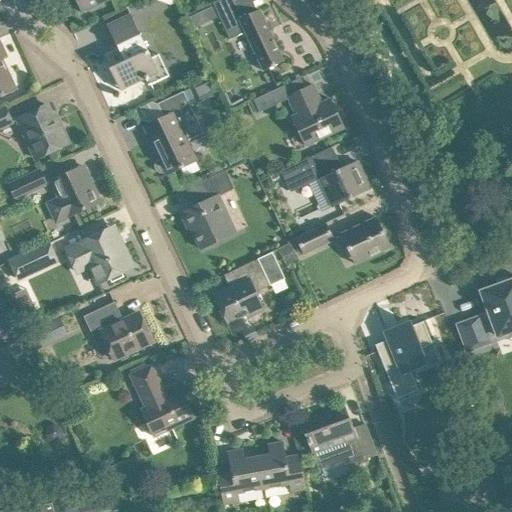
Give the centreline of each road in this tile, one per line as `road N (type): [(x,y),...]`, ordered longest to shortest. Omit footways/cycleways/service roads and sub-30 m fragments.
road 1 (residential): [(216,368),(67,55),(11,0)]
road 2 (residential): [(419,253),(334,42),(291,0)]
road 3 (residential): [(216,368),(232,402),(256,408),(344,374),(353,347),(338,311)]
road 4 (residential): [(338,311),(216,368)]
